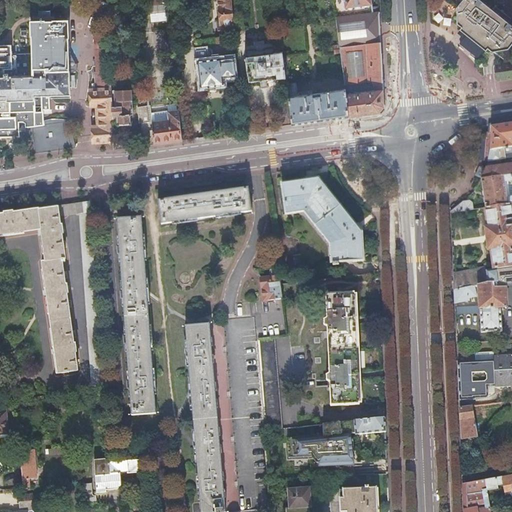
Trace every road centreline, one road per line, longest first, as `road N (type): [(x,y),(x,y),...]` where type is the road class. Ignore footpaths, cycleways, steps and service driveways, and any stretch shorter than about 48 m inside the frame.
road 1 (primary): [(393,119),(83,159)]
road 2 (primary): [(87,186),(198,163),(396,145)]
road 3 (secondary): [(426,511),(414,257)]
